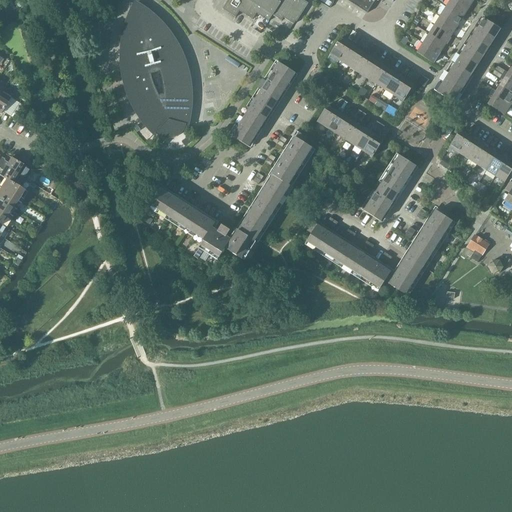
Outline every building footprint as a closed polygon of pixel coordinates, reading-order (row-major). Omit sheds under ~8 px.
[(228,0),(223,9),(236,17),(240,11),(253,20),(257,14),(267,20),(269,21),(273,15),(282,21),(284,18),(294,25),(296,22),(297,22),(309,3),(303,0),(228,0)] [(329,0),(334,3),(334,2),(335,0),(346,0),(368,13),(376,0),(379,1),(379,0),(329,0)] [(451,0),(447,7),(463,18),(469,8),(455,0),(451,0)] [(455,0),(469,8),(474,0),(455,0)] [(148,126),(153,131),(156,134),(157,133),(158,134),(160,136),(162,137),(163,137),(165,138),(166,138),(167,138),(169,138),(172,138),(173,138),(176,137),(178,137),(179,136),(181,135),(182,134),(184,132),(185,131),(185,130),(186,129),(187,128),(188,126),(188,124),(189,125),(191,119),(192,114),(192,110),(193,105),(193,101),(193,98),(193,94),(193,89),(192,86),(192,81),(191,77),(190,73),(189,68),(188,66),(186,61),(185,58),(184,54),(182,50),(180,46),(177,41),(175,38),(172,34),(169,30),(166,26),(162,22),(160,19),(156,16),(151,12),(148,10),(146,8),(142,5),(137,2),(134,6),(132,12),(130,16),(129,21),(127,26),(126,31),(125,33),(124,39),(123,44),(123,46),(123,52),(123,57),(123,62),(123,68),(124,73),(125,78),(126,83),(127,85),(128,89),(129,94),(131,98),(133,102),(135,106),(137,110),(140,115),(142,118),(145,121),(147,124),(148,126)] [(426,3),(423,7),(431,12),(434,8),(426,3)] [(457,27),(463,18),(447,7),(441,16),(457,27)] [(451,36),(457,27),(441,16),(435,25),(451,36)] [(476,27),(488,35),(495,39),(501,29),(484,19),(482,22),(480,20),(476,27)] [(445,45),(451,36),(435,25),(429,34),(445,45)] [(495,39),(488,35),(476,27),(472,33),(474,35),(473,37),(482,44),(489,48),(495,39)] [(352,41),(357,34),(353,31),(348,39),(352,41)] [(357,34),(352,41),(356,44),(361,36),(357,34)] [(423,44),(440,54),(445,45),(429,34),(423,44)] [(489,48),(482,44),(473,37),(471,40),(469,39),(464,45),(483,57),(489,48)] [(330,55),(340,61),(350,44),(341,38),(330,55)] [(370,53),(375,45),(371,43),(367,50),(370,53)] [(350,44),(340,61),(349,67),(359,50),(350,44)] [(423,44),(417,53),(434,64),(440,54),(423,44)] [(375,45),(370,53),(374,55),(379,48),(375,45)] [(461,55),(471,62),(477,66),(483,57),(464,45),(460,51),(463,53),(461,55)] [(358,73),(368,56),(359,50),(349,67),(358,73)] [(389,64),(393,57),(390,54),(385,62),(389,64)] [(453,63),(471,75),(477,66),(471,62),(461,55),(459,58),(457,57),(453,63)] [(228,56),(225,60),(238,68),(240,64),(228,56)] [(367,78),(377,62),(368,56),(358,73),(367,78)] [(393,57),(389,64),(392,67),(397,59),(393,57)] [(376,84),(386,68),(377,62),(367,78),(376,84)] [(273,72),(283,78),(290,83),(296,73),(279,63),(277,66),(275,64),(271,71),(273,72)] [(449,69),(451,71),(449,74),(466,84),(471,75),(453,63),(449,69)] [(407,76),(412,68),(408,66),(403,74),(407,76)] [(495,70),(502,75),(505,71),(497,66),(495,70)] [(386,68),(376,84),(385,90),(396,74),(386,68)] [(412,68),(407,76),(411,78),(415,71),(412,68)] [(502,75),(495,70),(492,74),(500,79),(502,75)] [(290,83),(283,78),(273,72),(271,71),(267,77),(269,79),(267,81),(284,92),(290,83)] [(394,96),(405,79),(396,74),(385,90),(394,96)] [(445,75),(441,81),(460,93),(466,84),(449,74),(447,76),(445,75)] [(429,80),(423,76),(418,83),(424,87),(429,80)] [(500,86),(511,93),(511,81),(506,77),(500,86)] [(394,96),(404,102),(414,85),(405,79),(394,96)] [(267,81),(266,84),(263,83),(259,89),(278,101),(284,92),(267,81)] [(460,93),(441,81),(437,88),(439,89),(437,92),(454,103),(460,93)] [(483,88),(491,93),(493,89),(486,85),(483,88)] [(494,95),(510,106),(511,103),(511,93),(500,86),(494,95)] [(491,93),(483,88),(481,92),(488,97),(491,93)] [(272,110),(278,101),(259,89),(255,95),(258,97),(256,100),(272,110)] [(373,89),(370,95),(378,99),(381,93),(373,89)] [(0,94),(0,114),(11,98),(2,92),(0,94)] [(494,95),(488,105),(504,115),(510,106),(494,95)] [(340,108),(345,101),(341,98),(336,106),(340,108)] [(256,100),(254,102),(252,101),(248,107),(260,115),(266,119),(272,110),(256,100)] [(345,101),(340,108),(343,111),(348,103),(345,101)] [(19,103),(12,114),(13,114),(16,116),(22,105),(21,104),(19,103)] [(328,106),(318,122),(327,128),(337,112),(328,106)] [(266,119),(260,115),(248,107),(244,114),(246,115),(244,118),(261,128),(266,119)] [(358,120),(363,112),(359,110),(354,118),(358,120)] [(327,128),(336,134),(347,117),(337,112),(327,128)] [(363,112),(358,120),(362,122),(366,115),(363,112)] [(336,134),(345,140),(356,123),(347,117),(336,134)] [(236,125),(238,127),(255,137),(261,128),(244,118),(242,120),(240,119),(236,125)] [(376,132),(381,124),(377,122),(372,129),(376,132)] [(345,140),(354,145),(365,129),(356,123),(345,140)] [(381,124),(376,132),(380,134),(385,126),(381,124)] [(472,134),(477,126),(473,124),(468,131),(472,134)] [(232,132),(234,133),(232,136),(249,147),(255,137),(238,127),(236,125),(232,132)] [(477,126),(472,134),(476,136),(480,128),(477,126)] [(354,145),(363,151),(374,135),(365,129),(354,145)] [(216,224),(170,194),(161,188),(163,185),(157,182),(150,193),(155,196),(150,205),(205,240),(201,245),(220,257),(226,249),(241,259),(253,240),(255,242),(257,239),(294,181),(292,180),(313,148),(305,143),(308,138),(296,131),(293,136),(296,138),(272,175),(274,176),(240,229),(231,243),(211,231),(216,224)] [(457,157),(459,153),(470,137),(460,131),(447,151),(457,157)] [(374,135),(363,151),(373,157),(383,141),(374,135)] [(490,145),(495,138),(491,135),(486,143),(490,145)] [(470,137),(459,153),(468,159),(479,143),(470,137)] [(495,138),(490,145),(494,148),(499,140),(495,138)] [(477,165),(488,149),(479,143),(468,159),(477,165)] [(488,149),(477,165),(487,171),(497,154),(488,149)] [(496,177),(506,160),(497,154),(487,171),(496,177)] [(0,156),(0,163),(26,179),(31,171),(11,158),(8,163),(5,161),(4,159),(0,156)] [(391,164),(404,171),(410,176),(416,166),(400,156),(398,159),(396,157),(391,164)] [(511,164),(506,160),(496,177),(505,183),(511,171),(511,164)] [(0,163),(0,168),(3,170),(0,175),(6,180),(6,179),(20,188),(26,179),(0,163)] [(410,176),(404,171),(391,164),(387,170),(390,172),(388,174),(404,185),(410,176)] [(388,174),(386,177),(384,176),(380,182),(399,194),(404,185),(388,174)] [(29,198),(31,195),(20,188),(6,179),(6,180),(0,188),(22,202),(25,196),(29,198)] [(172,190),(176,184),(173,181),(168,188),(172,190)] [(376,188),(378,190),(376,192),(393,203),(399,194),(380,182),(376,188)] [(176,184),(172,190),(176,193),(180,186),(176,184)] [(0,188),(0,199),(20,212),(22,210),(18,207),(22,202),(0,188)] [(368,200),(380,208),(387,212),(393,203),(376,192),(375,195),(372,194),(368,200)] [(190,202),(195,195),(191,193),(186,199),(190,202)] [(195,195),(190,202),(194,204),(198,198),(195,195)] [(14,213),(18,215),(20,212),(0,199),(0,211),(11,219),(14,213)] [(364,206),(366,208),(364,211),(381,222),(387,212),(380,208),(368,200),(364,206)] [(208,214),(213,207),(209,204),(205,211),(208,214)] [(213,207),(208,214),(212,216),(217,209),(213,207)] [(42,219),(45,213),(39,210),(36,216),(42,219)] [(0,224),(9,230),(11,227),(7,224),(11,219),(0,211),(0,224)] [(453,221),(449,219),(436,211),(395,275),(318,225),(320,222),(315,219),(307,230),(312,233),(307,242),(381,289),(385,282),(405,295),(453,221)] [(0,235),(3,230),(7,232),(9,230),(0,224),(0,235)] [(469,250),(466,255),(478,263),(489,245),(475,235),(467,248),(469,250)] [(489,267),(493,273),(499,273),(503,267),(499,261),(493,261),(489,267)]
